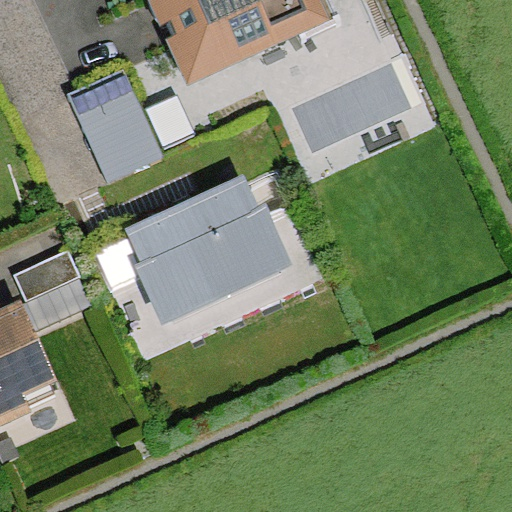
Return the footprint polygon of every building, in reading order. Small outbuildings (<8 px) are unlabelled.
[(149,0),(162,27),(171,23),(177,36),(168,40),(188,84),(333,19),(324,0),(149,0)] [(125,70),(70,95),(110,183),(165,158),(125,70)] [(165,148),(197,134),(179,95),(147,109),(165,148)] [(160,278),(192,349),(334,286),(301,213),(264,229),(251,198),(103,264),(118,297),(160,278)] [(79,249),(23,270),(43,326),(99,305),(79,249)] [(30,323),(0,336),(0,429),(6,444),(39,429),(32,415),(65,400),(30,323)]
